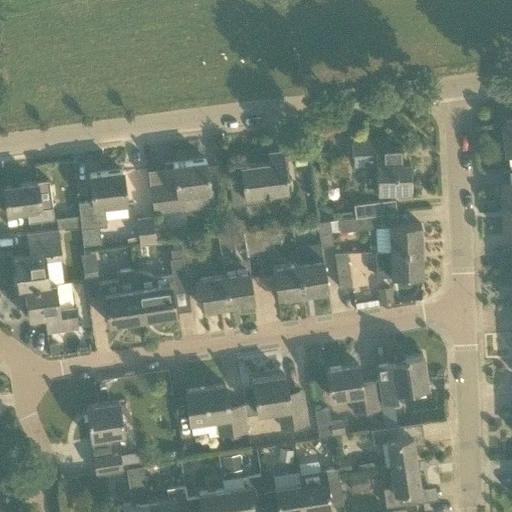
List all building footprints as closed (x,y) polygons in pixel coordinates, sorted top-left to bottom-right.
[(378,192),(411,191),(410,162),(402,162),(402,145),(390,146),(390,138),(352,140),(354,166),(376,165),(378,192)] [(233,205),(263,201),(263,194),(289,191),(283,149),(268,151),(270,161),(241,165),(242,179),(230,181),(233,205)] [(155,211),(185,207),(183,194),(211,190),(206,159),(173,163),(175,181),(150,185),(155,211)] [(82,228),(108,225),(105,204),(127,201),(122,170),(89,174),(93,200),(78,202),(80,214),(81,226),(82,228)] [(54,219),(49,179),(4,185),(7,213),(27,210),(29,223),(54,219)] [(504,209),(511,208),(511,183),(503,183),(504,209)] [(394,199),(354,204),(355,217),(396,212),(394,199)] [(81,226),(80,214),(57,217),(58,229),(81,226)] [(341,232),(381,227),(380,214),(339,219),(341,232)] [(140,244),(156,242),(153,216),(137,218),(140,244)] [(318,222),(321,245),(333,244),(330,220),(318,222)] [(390,250),(422,249),(421,223),(389,225),(390,250)] [(273,266),(270,243),(282,241),(280,226),(255,229),(259,254),(262,276),(274,274),(277,298),(303,294),(298,262),(273,266)] [(248,256),(259,254),(255,229),(244,231),(248,256)] [(24,288),(57,283),(63,282),(60,257),(63,256),(60,235),(27,240),(29,254),(13,256),(18,289),(24,288)] [(184,264),(196,262),(192,238),(181,240),(183,257),(184,264)] [(173,249),(170,249),(172,259),(183,257),(182,247),(173,249)] [(377,277),(421,275),(423,275),(422,249),(390,250),(376,251),(377,277)] [(340,288),(352,287),(347,251),(335,252),(340,288)] [(187,282),(184,264),(183,257),(170,259),(172,273),(154,276),(141,270),(135,271),(142,319),(175,314),(170,283),(173,282),(174,284),(187,282)] [(303,294),(329,290),(323,259),(298,262),(303,294)] [(95,260),(83,262),(84,269),(84,271),(85,272),(97,270),(97,269),(97,267),(95,260)] [(233,260),(222,262),(224,273),(235,271),(233,260)] [(99,282),(97,270),(85,272),(89,297),(105,295),(109,324),(142,319),(135,271),(134,271),(134,269),(116,272),(118,279),(99,282)] [(229,305),(255,301),(249,269),(224,273),(229,305)] [(203,309),(229,305),(224,273),(198,278),(203,309)] [(57,283),(24,288),(28,319),(44,317),(46,332),(79,327),(75,305),(60,307),(57,283)] [(376,365),(383,414),(392,413),(391,401),(396,400),(395,392),(428,387),(423,353),(405,356),(405,360),(376,365)] [(361,383),(358,363),(326,368),(331,397),(350,394),(353,411),(378,407),(374,381),(361,383)] [(288,399),(285,374),(252,379),(256,402),(244,404),(245,414),(278,409),(281,427),(306,423),(302,397),(288,399)] [(229,406),(225,384),(185,390),(190,421),(191,421),(193,433),(208,431),(206,419),(216,417),(219,435),(247,430),(245,414),(244,404),(229,406)] [(112,454),(109,436),(125,433),(119,400),(86,405),(96,472),(122,467),(120,453),(112,454)] [(395,412),(383,414),(385,428),(396,426),(395,412)] [(345,432),(343,419),(329,420),(331,434),(345,432)] [(417,462),(413,437),(424,436),(422,422),(396,426),(385,428),(372,430),(374,444),(385,442),(389,467),(417,462)] [(349,458),(337,459),(339,472),(351,470),(349,458)] [(386,506),(418,501),(416,489),(421,488),(417,462),(389,467),(392,486),(383,487),(386,506)] [(110,511),(150,511),(148,500),(143,465),(137,465),(126,467),(132,503),(122,505),(123,507),(110,509),(110,511)] [(337,468),(321,471),(299,474),(301,483),(305,510),(331,506),(330,501),(342,499),(337,468)] [(227,511),(253,511),(254,511),(253,507),(265,505),(263,491),(260,473),(243,476),(244,486),(224,489),(227,511)] [(292,511),(305,510),(301,483),(276,487),(274,487),(274,489),(263,491),(265,505),(265,511),(292,511)] [(189,511),(187,495),(185,484),(167,487),(169,497),(148,500),(150,511),(189,511)] [(189,511),(227,511),(224,489),(198,492),(198,494),(187,495),(189,511)]
